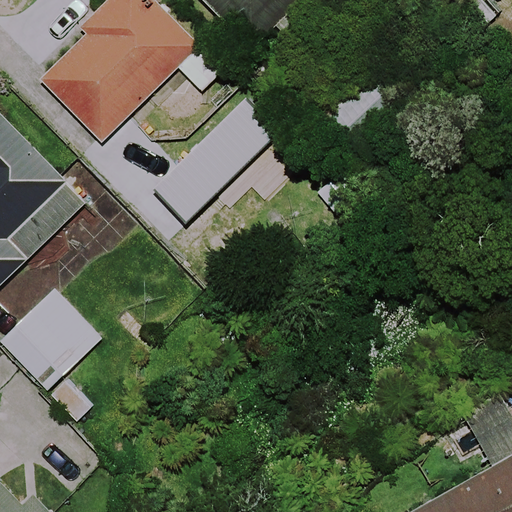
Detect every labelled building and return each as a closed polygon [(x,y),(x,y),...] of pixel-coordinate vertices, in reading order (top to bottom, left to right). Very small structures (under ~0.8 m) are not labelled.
[(223,73),(153,0),(96,0),(80,15),(28,66),(103,144),(179,71),(202,94),(223,73)] [(307,0),(201,0),(252,53),(307,0)] [(496,18),(478,0),(454,0),(446,7),(475,37),(496,18)] [(383,34),(307,112),(336,141),(412,63),(383,34)] [(0,290),(89,202),(63,176),(72,168),(4,99),(0,102),(0,290)] [(198,202),(146,146),(113,177),(164,233),(198,202)] [(103,341),(56,291),(2,342),(78,424),(94,409),(64,377),(103,341)] [(511,511),(511,413),(505,401),(466,422),(491,468),(412,511),(511,511)] [(46,511),(28,495),(18,506),(0,489),(0,511),(46,511)]
